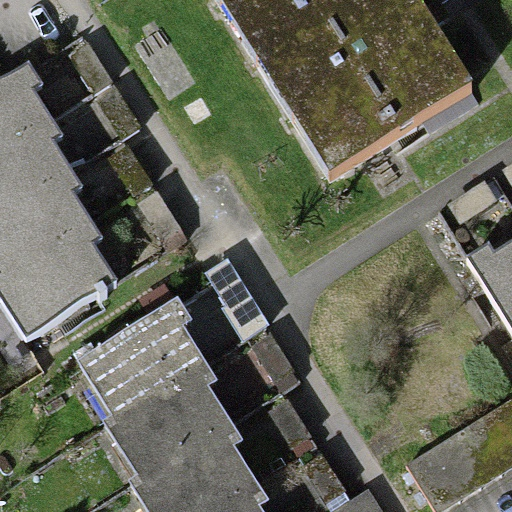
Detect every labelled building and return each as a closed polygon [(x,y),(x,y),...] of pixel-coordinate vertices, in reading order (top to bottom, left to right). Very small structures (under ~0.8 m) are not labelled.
[(414,0),(216,0),(332,184),(474,95),(414,0)] [(0,157),(52,125),(52,124),(35,98),(44,92),(32,75),(31,73),(31,72),(0,91),(0,157)] [(0,220),(72,176),(55,149),(63,143),(52,126),(52,125),(0,157),(0,220)] [(72,177),(72,176),(0,220),(0,280),(1,282),(0,282),(0,284),(2,283),(11,278),(91,227),(74,200),(83,194),(72,177)] [(92,228),(91,227),(11,278),(2,283),(0,284),(0,299),(29,344),(118,288),(117,286),(94,251),(103,245),(92,228)] [(491,253),(471,265),(511,331),(511,251),(496,261),(491,253)] [(171,313),(82,369),(116,424),(107,429),(108,430),(206,369),(184,333),(192,328),(180,308),(171,313)] [(218,388),(206,369),(108,430),(141,483),(133,489),(133,490),(231,429),(209,393),(218,388)] [(449,511),(511,473),(511,403),(409,469),(435,511),(449,511)] [(133,490),(147,511),(219,511),(257,488),(234,453),(243,447),(231,429),(133,490)] [(219,511),(262,511),(269,508),(257,488),(219,511)] [(382,511),(371,493),(340,511),(382,511)]
